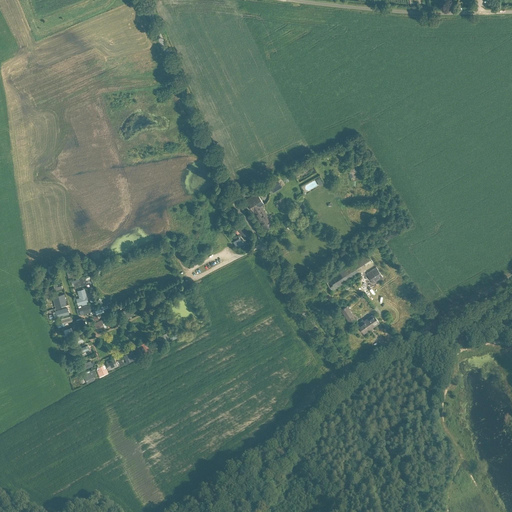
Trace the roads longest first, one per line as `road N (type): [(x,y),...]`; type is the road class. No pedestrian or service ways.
road 1 (unclassified): [(262,244),(148,0)]
road 2 (residential): [(64,272),(78,316),(99,334),(262,244)]
road 3 (unclassified): [(318,0),(401,9),(511,7)]
road 4 (tertiary): [(511,277),(351,382)]
road 5 (unclassified): [(351,382),(262,244)]
road 6 (tertiary): [(351,382),(316,419),(259,511)]
road 7 (unknown): [(494,334),(457,336),(381,429)]
